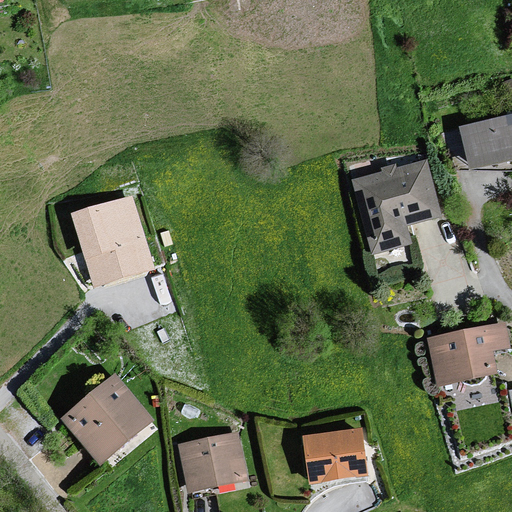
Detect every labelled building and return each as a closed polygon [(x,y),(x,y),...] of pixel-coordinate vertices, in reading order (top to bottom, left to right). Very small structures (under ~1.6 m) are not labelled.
[(511,119),(459,134),(472,179),(511,167),(511,119)] [(429,162),(351,179),(368,253),(413,243),(409,222),(440,215),(429,162)] [(131,198),(66,216),(87,292),(152,274),(131,198)] [(505,326),(427,341),(436,387),(496,376),(492,356),(510,353),(505,326)] [(116,378),(61,421),(97,467),(152,424),(116,378)] [(362,432),(299,440),(305,489),(368,481),(362,432)] [(236,436),(175,447),(184,495),(244,483),(236,436)]
